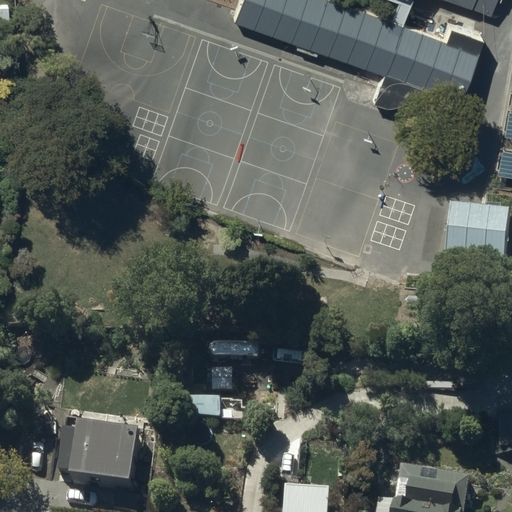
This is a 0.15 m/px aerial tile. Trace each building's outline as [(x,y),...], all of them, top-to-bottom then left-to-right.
[(483,20),(419,0),(229,0),(227,6),(465,79),(483,20)] [(429,0),(491,19),(496,0),(429,0)] [(8,5),(0,5),(0,24),(9,24),(8,5)] [(246,68),(87,11),(66,69),(156,101),(144,136),(230,167),(221,192),(341,235),(342,232),(375,243),(392,196),(380,192),(386,174),(354,162),(350,175),(224,130),(246,68)] [(511,138),(511,110),(507,109),(502,137),(511,138)] [(511,179),(511,152),(499,150),(495,177),(511,179)] [(115,202),(110,209),(55,168),(22,213),(132,296),(166,251),(129,223),(134,216),(115,202)] [(511,222),(511,210),(451,204),(445,259),(508,266),(511,222)] [(511,420),(499,420),(497,455),(504,455),(504,459),(511,459),(511,420)] [(144,438),(64,428),(57,483),(137,492),(144,438)] [(466,511),(472,485),(401,473),(399,486),(409,488),(406,511),(396,509),(395,511),(466,511)] [(329,511),(331,488),(287,485),(285,511),(329,511)]
